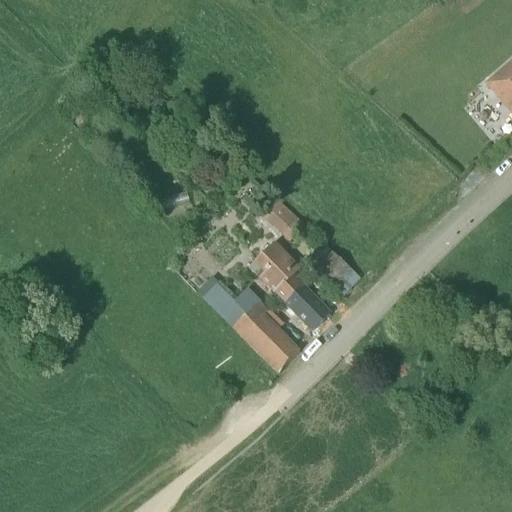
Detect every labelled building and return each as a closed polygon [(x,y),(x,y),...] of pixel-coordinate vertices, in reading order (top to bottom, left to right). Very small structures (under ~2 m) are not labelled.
[(511,70),(487,93),(511,123),(511,70)] [(259,221),(280,241),(295,225),(274,205),(259,221)] [(358,286),(322,248),(304,270),(340,305),(358,286)] [(259,287),(311,339),(328,322),(294,282),(300,276),(276,250),(273,250),(253,269),(264,281),(259,287)] [(264,281),(253,269),(247,274),(258,288),(259,287),(264,281)] [(202,304),(278,381),(298,359),(264,322),(267,319),(260,310),(248,322),(216,290),(202,304)]
